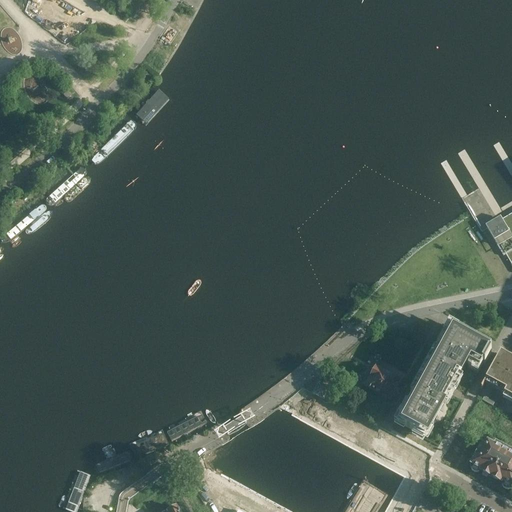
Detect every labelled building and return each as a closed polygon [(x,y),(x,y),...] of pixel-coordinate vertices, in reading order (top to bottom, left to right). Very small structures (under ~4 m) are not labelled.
[(137,117),(147,126),(170,101),(160,91),(137,117)] [(93,166),(95,166),(98,165),(100,165),(101,164),(103,163),(105,162),(106,160),(136,132),(137,130),(138,128),(138,127),(137,125),(137,124),(136,124),(135,123),(133,123),(132,123),(131,123),(129,124),(99,153),(98,155),(97,156),(96,158),(95,160),(94,161),(94,163),(94,164),(93,166)] [(55,206),(56,206),(86,176),(87,175),(87,174),(87,173),(87,172),(87,171),(87,170),(86,169),(85,169),(84,169),(83,169),(82,169),(81,169),(80,170),(79,170),(49,199),(48,200),(48,201),(47,202),(47,203),(47,204),(47,205),(47,206),(47,207),(48,207),(49,207),(50,207),(51,207),(52,207),(53,207),(54,207),(55,206)] [(11,241),(12,241),(47,212),(47,211),(47,210),(47,209),(47,208),(46,207),(45,206),(44,206),(43,206),(42,206),(41,206),(33,213),(31,215),(6,233),(5,234),(4,236),(3,237),(2,238),(2,239),(1,241),(1,242),(0,244),(2,244),(3,244),(5,244),(6,244),(7,243),(9,243),(10,242),(11,241)] [(511,214),(502,221),(500,218),(486,227),(494,242),(497,240),(511,265),(511,214)] [(425,440),(466,364),(480,371),(491,350),(452,328),(452,329),(441,348),(441,350),(430,370),(399,426),(405,429),(414,434),(425,440)] [(500,355),(452,329),(430,370),(455,383),(454,385),(511,417),(511,360),(501,355),(500,355)] [(390,402),(400,383),(401,380),(393,376),(391,378),(376,369),(370,380),(369,380),(368,380),(367,381),(366,382),(365,383),(365,384),(365,385),(365,386),(365,387),(365,388),(365,389),(390,402)] [(325,398),(329,390),(319,384),(313,394),(321,399),(322,398),(324,397),(325,398)] [(209,424),(203,411),(165,430),(171,442),(209,424)] [(133,449),(138,461),(162,452),(157,440),(133,449)] [(511,453),(496,444),(494,447),(487,443),(485,447),(482,446),(470,467),(471,468),(471,469),(471,470),(472,470),(472,471),(473,472),(474,473),(475,473),(476,473),(477,473),(478,473),(479,473),(480,472),(502,485),(502,486),(502,487),(503,488),(503,489),(504,489),(505,490),(507,490),(508,490),(509,490),(510,490),(510,489),(511,490),(511,489),(511,453)] [(127,454),(95,466),(94,467),(94,468),(94,469),(94,470),(94,471),(95,472),(95,473),(96,473),(97,474),(98,474),(99,475),(132,463),(132,462),(132,460),(132,459),(132,458),(131,457),(131,456),(130,455),(129,455),(128,454),(127,454)] [(62,509),(71,511),(77,511),(91,476),(77,470),(62,509)]
